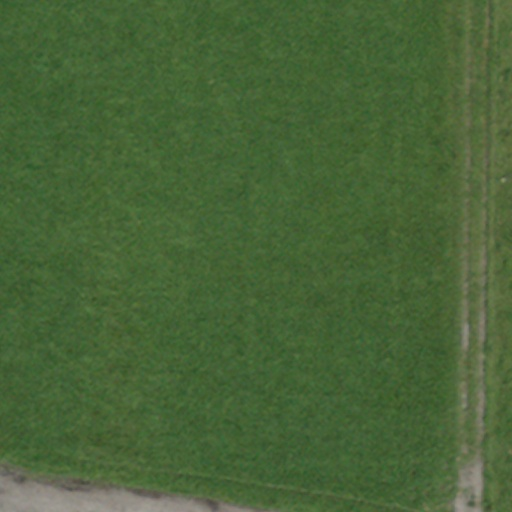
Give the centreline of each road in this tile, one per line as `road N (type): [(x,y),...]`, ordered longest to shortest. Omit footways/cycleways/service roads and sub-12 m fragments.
road 1 (track): [(477,511),(483,0)]
road 2 (track): [(0,470),(186,511)]
